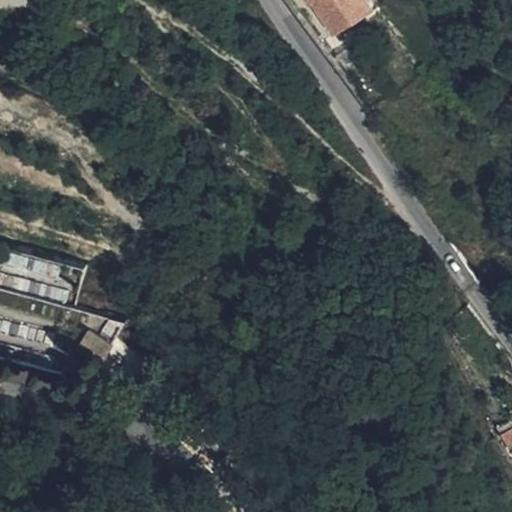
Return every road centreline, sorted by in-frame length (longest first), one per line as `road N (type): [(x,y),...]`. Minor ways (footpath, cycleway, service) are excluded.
road 1 (tertiary): [(269,0),(511,342)]
road 2 (secondary): [(236,511),(126,428),(72,401),(0,385)]
